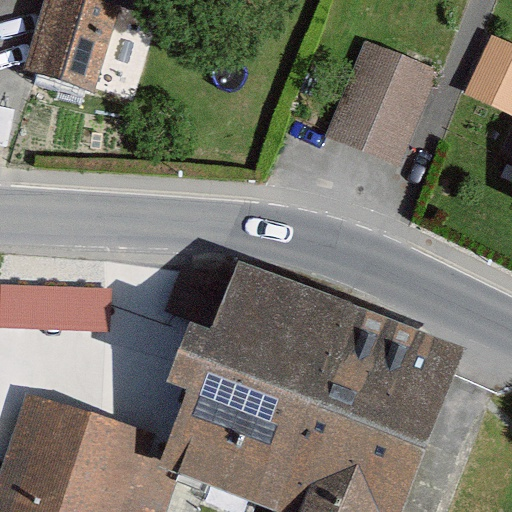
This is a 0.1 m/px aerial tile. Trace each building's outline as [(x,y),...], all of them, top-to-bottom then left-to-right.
[(102,0),(46,0),(48,0),(18,79),(91,106),(126,11),(102,2),(102,0)] [(465,96),(511,117),(511,44),(492,36),(465,96)] [(440,71),(365,41),(326,139),(401,168),(440,71)] [(245,511),(424,511),(478,379),(252,279),(169,481),(245,511)] [(4,280),(2,321),(115,326),(117,284),(4,280)] [(140,511),(161,456),(20,407),(0,470),(0,511),(140,511)]
